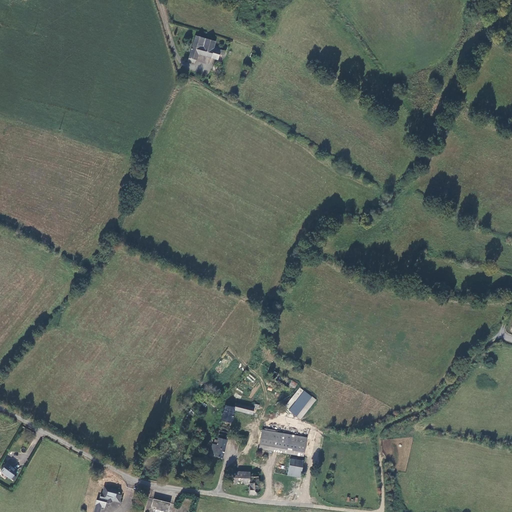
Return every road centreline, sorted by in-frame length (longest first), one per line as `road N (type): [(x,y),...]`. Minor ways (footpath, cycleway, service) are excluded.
road 1 (unclassified): [(0,407),(152,486),(225,496)]
road 2 (track): [(225,496),(356,511)]
